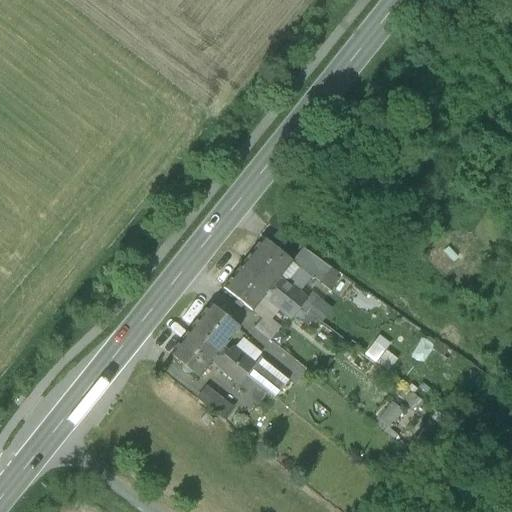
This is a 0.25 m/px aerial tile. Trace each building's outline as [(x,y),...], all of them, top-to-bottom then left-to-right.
[(291,263),(263,240),(243,265),(271,288),(275,283),(291,263)] [(311,257),(300,272),(317,284),(328,269),(311,257)] [(271,288),(243,265),(223,290),(251,313),(267,293),(271,288)] [(307,300),(286,282),(283,283),(280,287),(275,283),(271,288),(299,310),(307,300)] [(299,310),(271,288),(267,293),(272,297),(269,301),(268,303),(278,311),(290,321),(299,310)] [(267,324),(278,311),(268,303),(269,301),(272,297),(267,293),(251,313),(258,319),(259,317),(267,324)] [(307,300),(299,310),(316,325),(325,314),(307,300)] [(238,329),(210,306),(190,331),(218,354),(222,349),(238,329)] [(258,319),(252,327),(270,342),(278,332),(267,324),(259,317),(258,319)] [(218,354),(190,331),(170,355),(198,378),(214,359),(218,354)] [(242,339),(234,349),(253,364),(261,355),(242,339)] [(388,348),(379,340),(366,356),(375,364),(388,348)] [(234,349),(233,348),(230,348),(227,353),(222,349),(218,354),(246,376),(254,365),(253,364),(234,349)] [(246,376),(218,354),(214,359),(219,362),(216,367),(216,369),(237,386),(246,376)] [(254,365),(246,376),(268,394),(274,399),(288,382),(260,359),(254,365)] [(257,407),(268,394),(246,376),(237,386),(246,394),(243,397),(257,407)] [(231,410),(206,390),(198,399),(223,419),(231,410)] [(400,413),(391,406),(380,420),(389,427),(400,413)]
